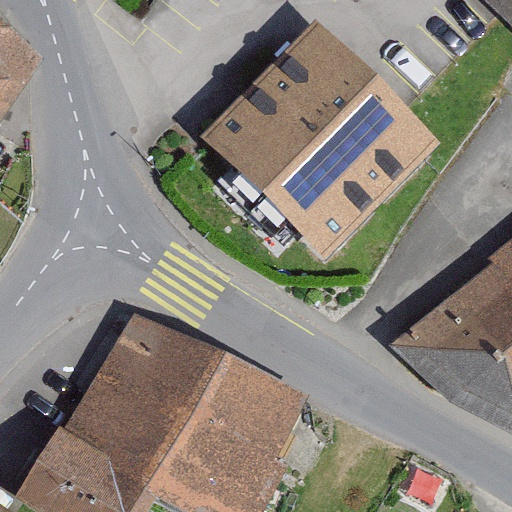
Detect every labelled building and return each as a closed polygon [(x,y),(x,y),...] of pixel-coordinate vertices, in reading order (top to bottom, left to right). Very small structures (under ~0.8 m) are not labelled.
[(511,0),(486,0),(511,25),(511,0)] [(433,135),(316,22),(209,132),(326,245),(433,135)] [(0,127),(44,68),(0,29),(0,127)] [(511,424),(511,241),(392,342),(451,394),(511,424)] [(306,401),(132,318),(49,439),(3,511),(5,511),(149,511),(153,505),(166,511),(268,511),(288,476),(269,467),(306,401)]
